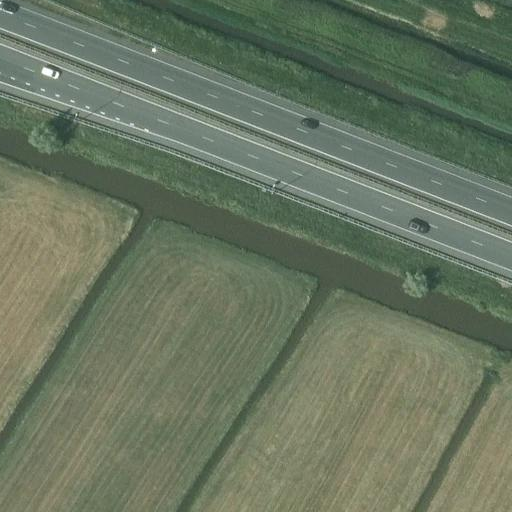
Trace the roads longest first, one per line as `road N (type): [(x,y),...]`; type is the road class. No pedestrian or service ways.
road 1 (trunk): [(511,212),(0,14)]
road 2 (trunk): [(0,61),(511,258)]
